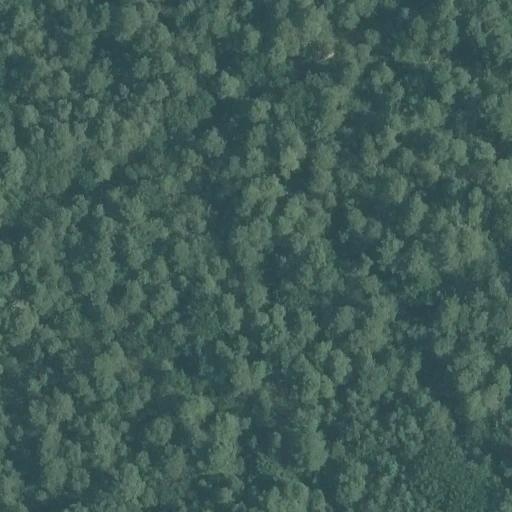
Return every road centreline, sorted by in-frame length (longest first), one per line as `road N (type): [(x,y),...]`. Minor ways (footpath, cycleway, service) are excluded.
road 1 (track): [(0,259),(447,0)]
road 2 (track): [(233,121),(177,81),(170,57),(176,0)]
